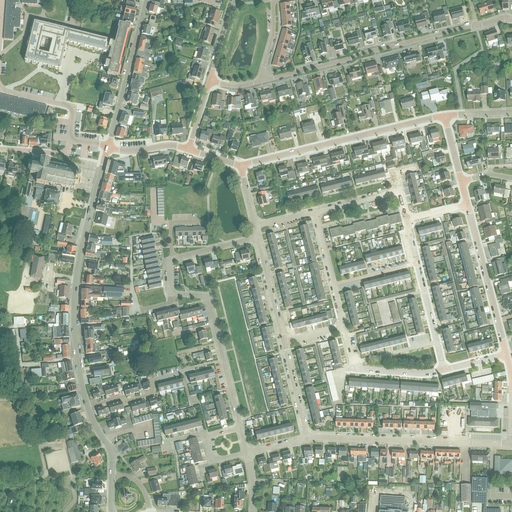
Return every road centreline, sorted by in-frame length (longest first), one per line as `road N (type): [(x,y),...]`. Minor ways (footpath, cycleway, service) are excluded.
road 1 (tertiary): [(88,407),(75,290),(108,147)]
road 2 (residential): [(264,80),(477,26)]
road 3 (residential): [(240,165),(444,115)]
road 4 (residential): [(494,444),(307,437)]
road 5 (residential): [(505,354),(467,205)]
road 6 (tertiary): [(108,147),(146,0)]
road 7 (residential): [(88,407),(152,393),(156,379),(223,360)]
road 8 (residential): [(223,360),(205,296),(171,291),(171,259)]
